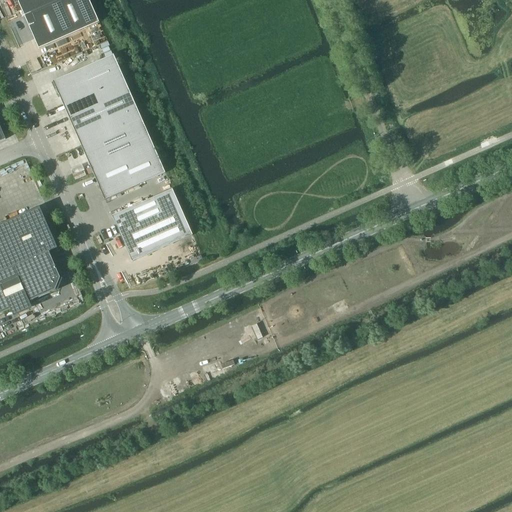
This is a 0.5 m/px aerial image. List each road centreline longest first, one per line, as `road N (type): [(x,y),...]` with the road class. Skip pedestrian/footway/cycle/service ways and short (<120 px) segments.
road 1 (secondary): [(135,334),(511,166)]
road 2 (unclassified): [(96,266),(0,43)]
road 3 (track): [(140,331),(154,374),(137,412),(0,470)]
road 4 (track): [(414,209),(332,0)]
road 5 (secondary): [(0,393),(118,341)]
